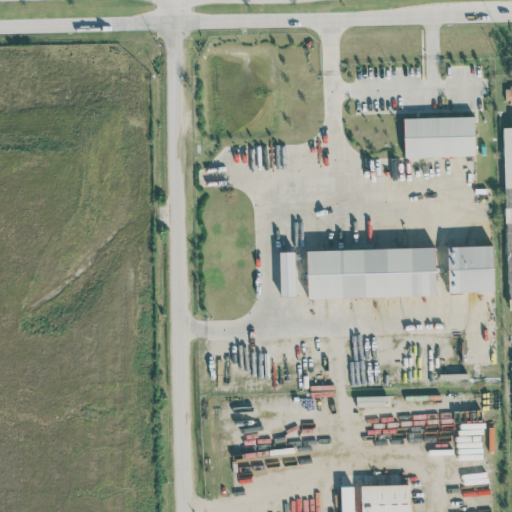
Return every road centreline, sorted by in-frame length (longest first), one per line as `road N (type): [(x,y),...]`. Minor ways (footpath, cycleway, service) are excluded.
road 1 (residential): [(175,0),(183,511)]
road 2 (secondary): [(0,26),(474,16)]
